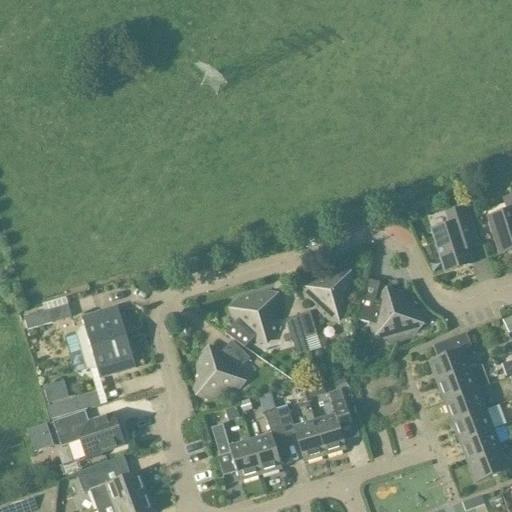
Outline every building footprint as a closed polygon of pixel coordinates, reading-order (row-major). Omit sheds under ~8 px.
[(122,61),(91,70),(97,89),(127,80),(122,61)] [(509,212),(488,219),(500,256),(511,251),(511,197),(505,200),(509,212)] [(450,226),(432,232),(445,273),(472,265),(468,252),(480,248),(467,208),(447,215),(450,226)] [(336,270),(312,278),(307,303),(324,320),(349,312),(355,288),(336,270)] [(264,291),(239,299),(235,324),(225,335),(246,349),(253,342),(279,334),(283,309),(264,291)] [(389,344),(413,337),(419,311),(402,293),(376,301),(362,298),(357,322),(370,325),(389,344)] [(81,352),(127,338),(118,308),(82,319),(85,328),(75,333),(81,352)] [(49,312),(25,319),(28,331),(52,324),(49,312)] [(311,313),(298,316),(305,340),(318,336),(311,313)] [(511,314),(503,318),(510,333),(511,331),(511,314)] [(305,340),(298,316),(286,320),(297,356),(309,353),(305,340)] [(429,362),(437,383),(470,370),(463,351),(471,348),(466,335),(433,347),(437,359),(429,362)] [(127,338),(81,352),(87,371),(97,370),(100,380),(136,369),(127,338)] [(250,359),(232,342),(224,350),(198,358),(192,382),(212,401),(235,394),(242,367),(250,359)] [(437,383),(445,403),(478,391),(470,370),(437,383)] [(336,416),(315,422),(325,456),(346,450),(342,436),(353,432),(340,391),(329,394),(336,416)] [(445,403),(453,424),(485,411),(478,391),(445,403)] [(86,411),(82,399),(47,408),(51,421),(86,411)] [(304,463),(325,456),(315,422),(294,429),(287,407),(276,410),(284,438),(296,435),(304,463)] [(237,408),(225,411),(228,421),(240,418),(237,408)] [(274,441),(284,438),(276,410),(266,413),(272,436),(251,442),(261,476),(283,469),(274,441)] [(453,424),(460,444),(493,431),(485,411),(453,424)] [(80,441),(87,461),(101,456),(101,454),(125,446),(123,440),(126,439),(123,433),(120,434),(114,416),(89,424),(85,413),(53,423),(61,448),(80,441)] [(27,429),(34,451),(54,446),(48,423),(27,429)] [(240,482),(261,476),(251,442),(230,448),(223,426),(212,429),(220,457),(231,454),(240,482)] [(460,444),(468,464),(501,452),(493,431),(460,444)] [(501,452),(468,464),(476,485),(509,472),(501,452)] [(90,493),(97,511),(147,494),(140,473),(112,483),(108,473),(80,483),(84,495),(90,493)] [(153,511),(147,494),(97,511),(153,511)] [(472,500),(476,509),(485,505),(482,497),(472,500)] [(469,511),(476,509),(472,500),(462,504),(465,511),(469,511)]
